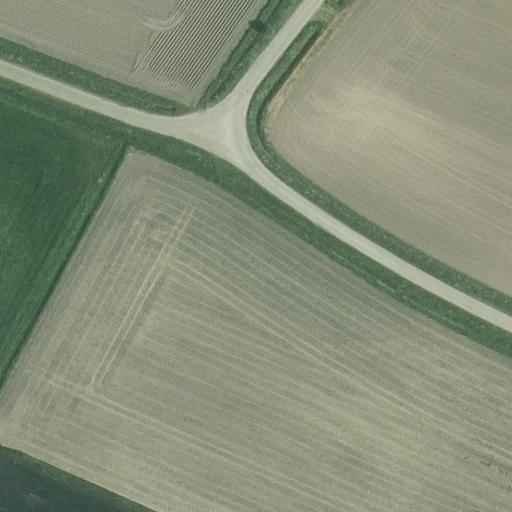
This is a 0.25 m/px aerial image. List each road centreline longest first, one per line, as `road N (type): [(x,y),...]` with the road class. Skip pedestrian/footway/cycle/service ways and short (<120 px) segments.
road 1 (unclassified): [(210,140),(340,233),(511,324)]
road 2 (unclassified): [(210,140),(0,67)]
road 3 (unclassified): [(312,0),(210,140)]
